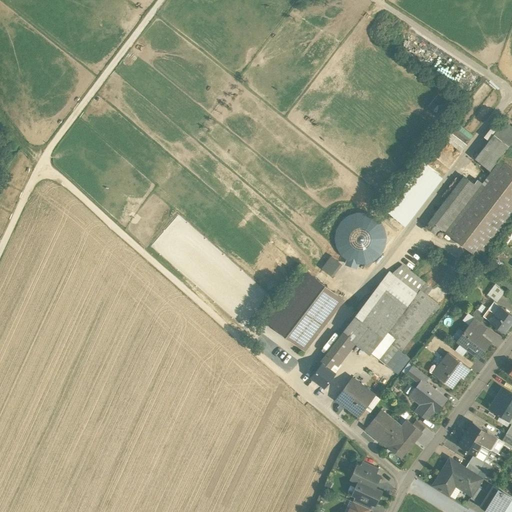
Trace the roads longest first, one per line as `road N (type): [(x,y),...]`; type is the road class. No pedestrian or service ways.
road 1 (track): [(42,161),(253,347)]
road 2 (residential): [(405,483),(253,347)]
road 3 (track): [(42,161),(160,0)]
road 4 (residential): [(511,341),(405,483)]
road 5 (track): [(511,93),(388,8)]
